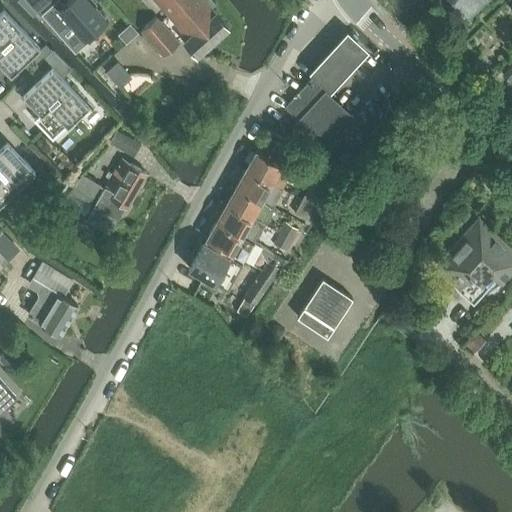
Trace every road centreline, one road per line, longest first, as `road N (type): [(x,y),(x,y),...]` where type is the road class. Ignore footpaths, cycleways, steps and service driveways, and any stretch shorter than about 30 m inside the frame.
road 1 (residential): [(26,511),(292,34),(328,0)]
road 2 (tertiary): [(511,157),(350,0)]
